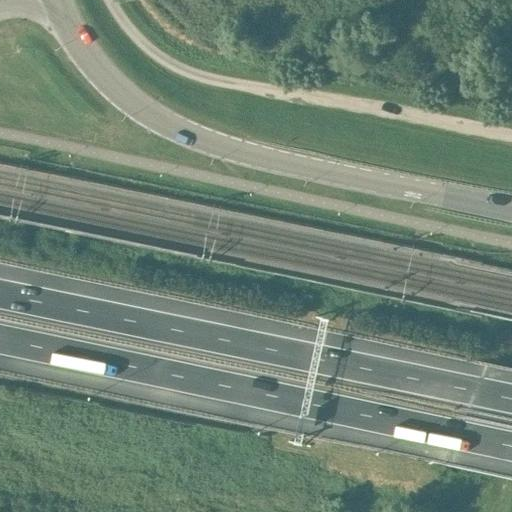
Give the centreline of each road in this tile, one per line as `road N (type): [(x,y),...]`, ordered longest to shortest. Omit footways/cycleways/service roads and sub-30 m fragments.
road 1 (motorway): [(0,340),(511,448)]
road 2 (motorway): [(511,400),(0,294)]
road 3 (tertiary): [(511,206),(263,156),(190,131),(110,79),(57,0)]
